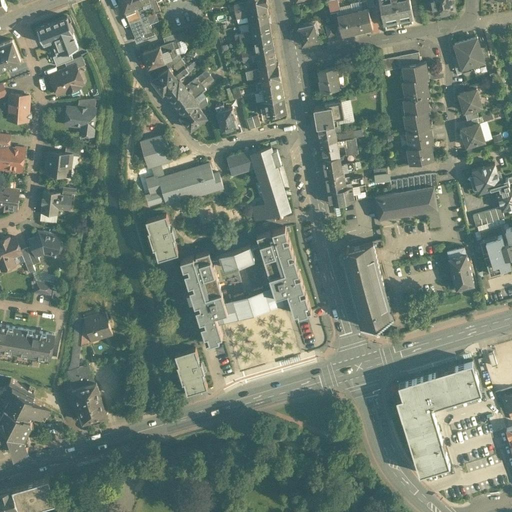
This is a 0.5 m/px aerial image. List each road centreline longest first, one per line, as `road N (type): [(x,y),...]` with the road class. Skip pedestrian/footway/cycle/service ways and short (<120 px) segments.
road 1 (primary): [(0,472),(360,366)]
road 2 (residential): [(109,0),(138,68),(205,150),(303,121)]
road 3 (residential): [(360,366),(324,239),(303,121)]
road 4 (residential): [(0,223),(30,201),(40,115),(40,88),(14,17)]
road 5 (residential): [(360,366),(393,466),(431,511)]
road 6 (primary): [(360,366),(511,321)]
road 7 (residential): [(291,55),(441,27)]
road 8 (residential): [(451,171),(441,27)]
